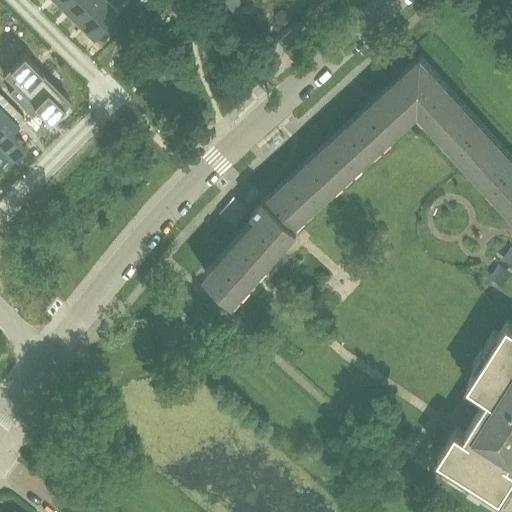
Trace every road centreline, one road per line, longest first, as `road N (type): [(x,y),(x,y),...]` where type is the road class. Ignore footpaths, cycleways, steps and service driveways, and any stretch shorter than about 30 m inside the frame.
road 1 (residential): [(46,358),(143,233),(390,0)]
road 2 (residential): [(0,211),(113,97),(15,0)]
